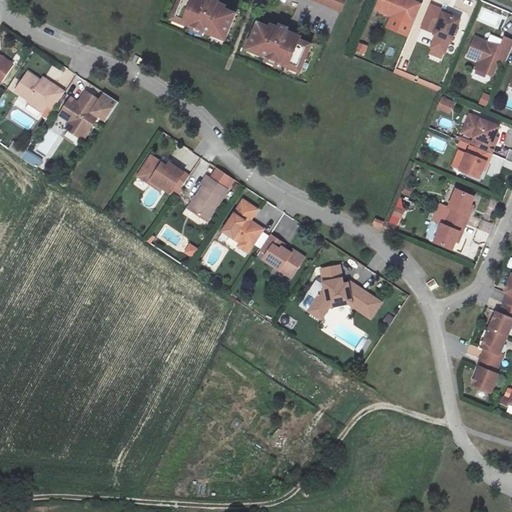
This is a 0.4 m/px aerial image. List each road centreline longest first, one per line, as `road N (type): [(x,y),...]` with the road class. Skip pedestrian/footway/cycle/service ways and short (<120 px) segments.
road 1 (residential): [(434,307),(397,256),(234,161),(196,116),(137,76),(43,38),(0,8)]
road 2 (track): [(0,499),(276,501),(319,467),(372,406),(454,428)]
road 3 (residential): [(511,486),(476,465),(454,428),(434,307)]
road 4 (residential): [(434,307),(476,292),(511,208)]
